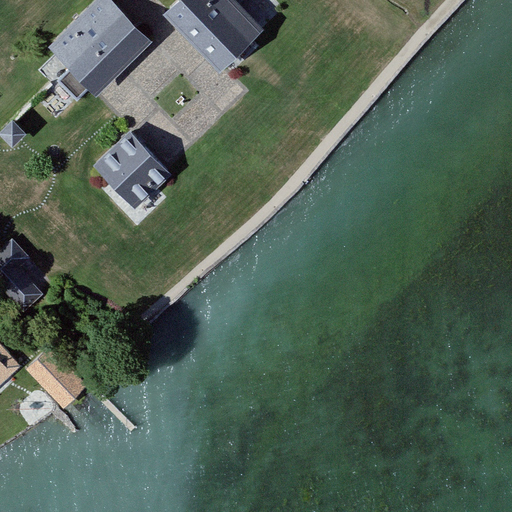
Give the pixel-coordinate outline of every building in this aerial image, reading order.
[(144,37),(107,0),(96,0),(47,47),(89,91),(144,37)] [(181,0),(164,17),(219,74),(263,32),(237,5),(242,0),(181,0)] [(22,130),(9,118),(0,127),(0,137),(8,146),(22,130)] [(166,172),(128,131),(92,165),(131,206),(166,172)] [(0,284),(18,306),(34,291),(15,270),(28,258),(12,239),(0,249),(0,284)] [(0,381),(18,365),(0,346),(0,381)] [(54,348),(27,371),(59,407),(85,384),(54,348)]
